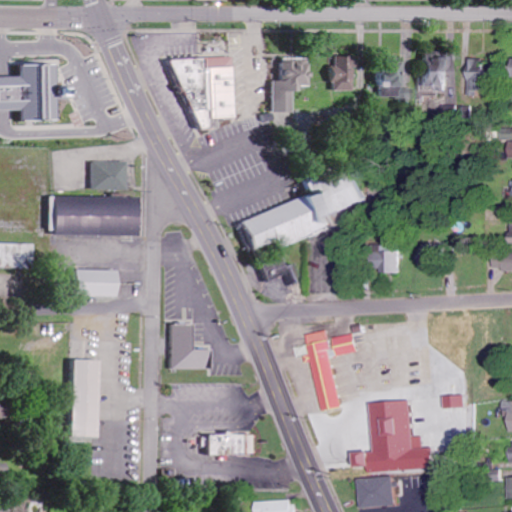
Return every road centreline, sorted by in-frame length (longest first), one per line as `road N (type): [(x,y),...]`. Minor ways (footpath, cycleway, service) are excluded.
road 1 (residential): [(511,13),(101,16)]
road 2 (secondary): [(326,511),(226,272),(159,146)]
road 3 (residential): [(151,511),(159,146)]
road 4 (residential): [(511,299),(270,314),(249,325)]
road 5 (secondary): [(159,146),(95,0)]
road 6 (residential): [(153,306),(0,311)]
